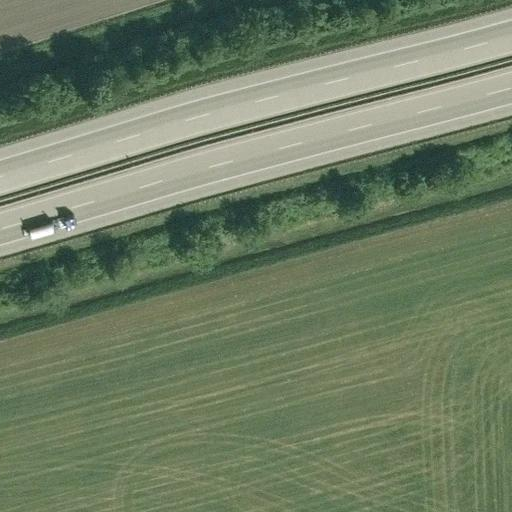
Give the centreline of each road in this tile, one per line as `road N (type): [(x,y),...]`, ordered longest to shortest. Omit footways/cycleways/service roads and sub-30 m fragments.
road 1 (motorway): [(511,23),(0,167)]
road 2 (motorway): [(0,228),(511,85)]
